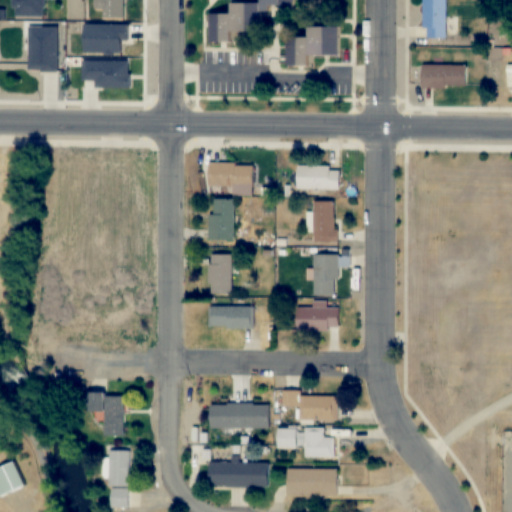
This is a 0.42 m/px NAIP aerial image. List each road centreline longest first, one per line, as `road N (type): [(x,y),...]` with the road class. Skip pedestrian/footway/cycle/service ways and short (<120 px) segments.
road 1 (tertiary): [(511,128),(0,122)]
road 2 (residential): [(167,496),(156,470),(155,364),(168,0)]
road 3 (tertiary): [(455,511),(387,408),(378,366),(379,127)]
road 4 (residential): [(155,364),(378,366)]
road 5 (tertiary): [(379,127),(380,0)]
